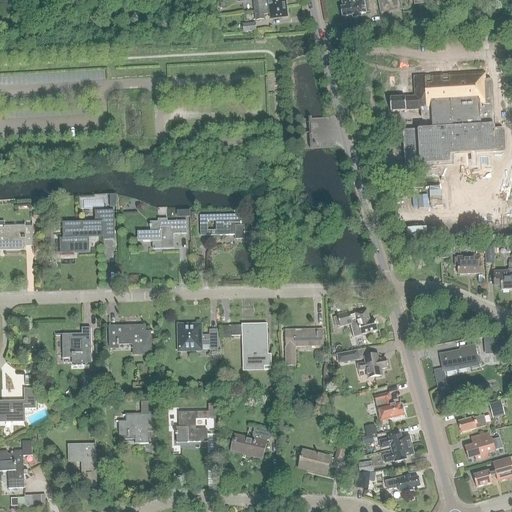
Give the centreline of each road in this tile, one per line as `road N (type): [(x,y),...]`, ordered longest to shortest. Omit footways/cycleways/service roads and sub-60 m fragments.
road 1 (residential): [(8,300),(388,290)]
road 2 (tertiary): [(388,290),(311,0)]
road 3 (tertiary): [(452,511),(388,290)]
road 4 (residential): [(144,511),(188,498),(357,508)]
road 5 (unknown): [(322,50),(502,46)]
road 6 (residential): [(511,320),(441,290),(388,290)]
